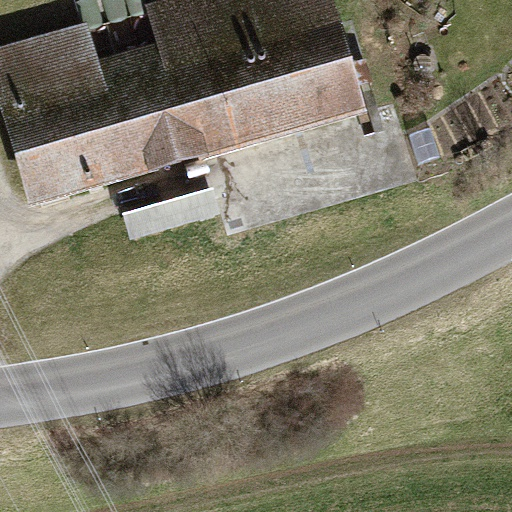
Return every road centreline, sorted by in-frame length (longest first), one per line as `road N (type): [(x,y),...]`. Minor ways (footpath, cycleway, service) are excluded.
road 1 (tertiary): [(0,398),(174,370),(437,275),(511,230)]
road 2 (track): [(0,250),(24,234),(161,189)]
